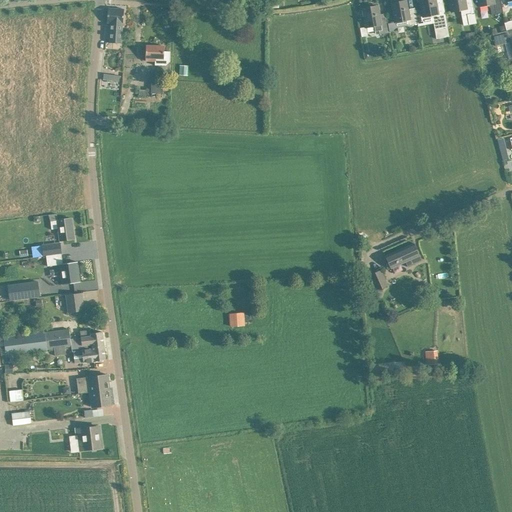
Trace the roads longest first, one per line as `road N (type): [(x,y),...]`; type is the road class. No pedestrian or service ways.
road 1 (unclassified): [(137,511),(91,145)]
road 2 (residential): [(91,145),(99,0)]
